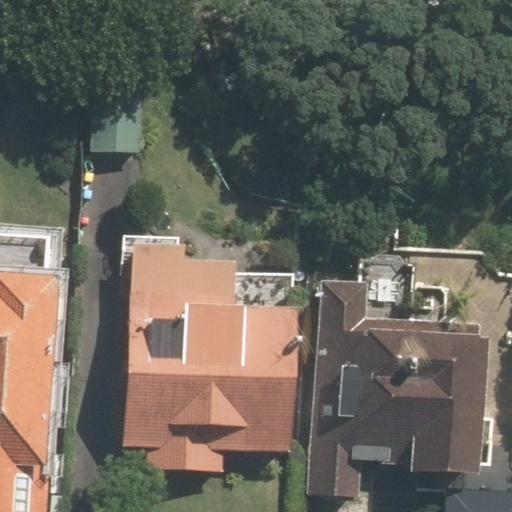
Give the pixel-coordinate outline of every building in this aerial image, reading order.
[(80,0),(86,21),(175,0),(80,0)] [(143,93),(91,92),(90,152),(142,153),(143,93)] [(45,277),(47,237),(0,235),(0,511),(47,511),(58,277),(45,277)] [(254,242),(127,236),(117,447),(148,449),(147,472),(223,475),(224,452),(288,455),(295,282),(252,280),(254,242)] [(403,477),(480,480),(486,334),(371,329),(373,286),(320,283),(311,493),(364,495),(366,462),(403,464),(403,477)] [(511,511),(511,495),(447,497),(447,511),(511,511)]
